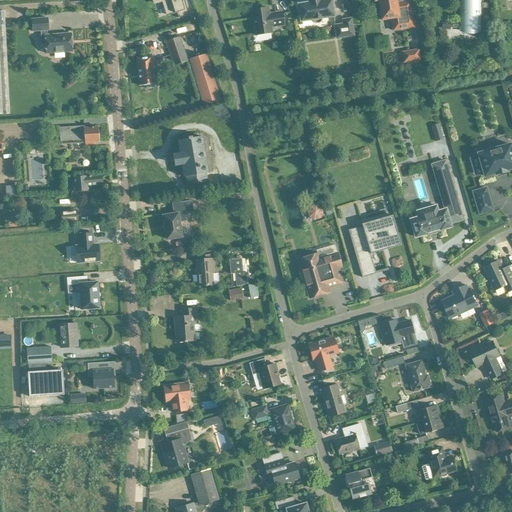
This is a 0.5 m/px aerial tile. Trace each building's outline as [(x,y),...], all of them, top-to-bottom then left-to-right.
[(189,15),(184,0),(183,0),(182,0),(181,0),(151,0),(153,5),(163,2),(168,17),(177,15),(178,18),(189,15)] [(334,16),(331,0),(327,0),(319,1),(319,0),(316,0),(317,0),(312,1),(310,1),(310,3),(298,5),(301,21),(312,19),(312,20),(313,21),(314,22),(314,23),(315,23),(316,24),(317,24),(318,24),(319,23),(320,23),(321,22),(321,21),(322,20),(322,19),(322,18),(334,16)] [(415,27),(410,1),(397,3),(396,0),(373,0),(374,1),(378,1),(381,20),(391,19),(393,31),(415,27)] [(481,3),(481,0),(458,0),(458,23),(452,23),(452,28),(458,28),(458,30),(481,30),(481,28),(487,28),(487,23),(481,23),(481,8),(488,8),(488,3),(481,3)] [(283,12),(273,14),(273,15),(269,15),(268,8),(252,10),(255,35),(272,33),(271,27),(285,25),(283,12)] [(4,11),(0,11),(0,114),(10,114),(4,11)] [(72,51),(71,33),(47,35),(47,30),(48,30),(48,18),(32,19),(33,31),(41,31),(42,45),(46,45),(46,53),(72,51)] [(351,18),(342,20),(343,24),(335,25),(337,38),(354,35),(351,18)] [(180,37),(166,41),(174,66),(188,62),(180,37)] [(418,50),(402,52),(404,62),(420,60),(418,50)] [(221,101),(207,54),(188,59),(203,107),(221,101)] [(155,84),(152,56),(136,58),(139,86),(146,85),(146,88),(154,87),(154,84),(155,84)] [(280,140),(289,138),(285,122),(276,124),(280,140)] [(439,124),(431,126),(436,141),(443,139),(439,124)] [(99,142),(98,127),(84,128),(84,126),(60,128),(61,145),(84,143),(85,146),(94,145),(94,142),(99,142)] [(205,173),(208,173),(201,136),(191,138),(191,137),(188,137),(188,139),(178,141),(184,177),(186,177),(187,184),(207,181),(205,173)] [(511,168),(511,151),(510,144),(478,154),(484,177),(495,173),(495,174),(506,171),(506,170),(511,168)] [(462,220),(445,161),(431,165),(437,183),(440,182),(444,193),(440,194),(445,210),(438,212),(436,205),(416,211),(418,218),(410,220),(415,237),(426,234),(425,233),(429,232),(429,233),(437,231),(436,230),(440,229),(440,230),(450,227),(450,224),(462,220)] [(87,186),(102,185),(102,175),(74,177),(75,192),(87,191),(87,186)] [(492,210),(486,188),(473,192),(479,214),(492,210)] [(179,222),(186,221),(184,212),(193,211),(191,201),(172,204),(174,214),(163,216),(167,239),(181,237),(179,222)] [(320,208),(316,205),(311,207),(308,211),(309,217),(314,219),(319,218),(322,213),(320,208)] [(77,222),(76,210),(61,211),(62,223),(77,222)] [(396,228),(393,217),(383,220),(384,226),(364,232),(362,226),(348,230),(361,275),(375,272),(370,254),(382,250),(382,248),(398,243),(393,228),(396,228)] [(20,226),(19,218),(9,218),(9,226),(20,226)] [(76,246),(77,263),(99,261),(98,245),(93,245),(92,233),(79,234),(80,246),(76,246)] [(341,283),(337,268),(341,267),(337,254),(319,259),(317,254),(313,255),(312,255),(310,255),(308,255),(307,256),(305,256),(304,257),(303,259),(299,260),(310,298),(314,296),(315,295),(323,293),(324,293),(328,292),(327,287),(341,283)] [(214,273),(214,268),(216,268),(216,263),(213,263),(213,259),(196,260),(198,286),(213,285),(212,273),(214,273)] [(241,259),(229,260),(230,274),(235,274),(236,286),(247,284),(246,272),(242,273),(241,259)] [(511,290),(511,265),(503,270),(499,261),(484,268),(495,291),(504,286),(507,293),(511,290)] [(100,308),(98,282),(88,283),(88,276),(68,278),(68,285),(80,284),(82,309),(100,308)] [(478,306),(470,289),(469,289),(467,285),(457,290),(459,294),(442,301),(450,319),(478,306)] [(252,299),(261,299),(261,286),(252,287),(252,299)] [(243,297),(241,288),(229,290),(231,300),(243,297)] [(193,323),(195,323),(194,309),(181,310),(181,317),(174,317),(175,329),(178,328),(179,341),(176,341),(176,342),(184,341),(184,342),(187,342),(187,341),(194,340),(193,323)] [(480,314),(486,327),(493,323),(487,311),(480,314)] [(396,320),(380,325),(386,345),(401,341),(403,349),(417,345),(410,320),(401,323),(401,324),(397,325),(396,320)] [(77,346),(75,324),(59,325),(61,347),(77,346)] [(11,334),(0,334),(0,349),(11,349),(11,334)] [(313,360),(315,359),(319,371),(331,368),(328,355),(337,352),(333,338),(323,341),(323,342),(319,343),(319,342),(309,345),(313,360)] [(496,358),(500,356),(499,356),(501,353),(499,349),(496,348),(493,341),(470,352),(477,367),(485,363),(487,366),(486,367),(491,379),(503,374),(496,358)] [(52,362),(51,347),(27,349),(28,364),(52,362)] [(378,362),(376,358),(373,356),(369,357),(371,364),(378,362)] [(385,369),(404,363),(403,356),(383,362),(385,369)] [(251,371),(258,369),(263,389),(280,384),(276,370),(277,370),(275,364),(266,366),(264,358),(248,363),(251,371)] [(421,360),(405,365),(412,392),(429,387),(428,386),(430,385),(427,375),(424,376),(423,371),(424,371),(421,360)] [(112,362),(87,363),(88,375),(88,377),(93,377),(94,389),(113,388),(112,362)] [(62,370),(28,372),(29,397),(64,395),(62,370)] [(333,377),(322,380),(324,385),(334,382),(333,377)] [(190,399),(189,393),(188,383),(164,386),(166,402),(171,401),(172,412),(188,410),(186,399),(190,399)] [(340,396),(337,384),(320,389),(324,403),(325,403),(327,408),(326,408),(329,417),(345,413),(343,404),(346,403),(344,395),(340,396)] [(511,400),(505,403),(502,395),(486,399),(492,419),(493,418),(497,432),(511,428),(508,416),(511,415),(511,400)] [(371,406),(378,404),(377,397),(369,399),(371,406)] [(407,403),(395,406),(397,413),(409,410),(407,403)] [(265,416),(272,414),(275,427),(273,427),(275,434),(277,434),(278,435),(294,430),(291,420),(290,420),(289,416),(290,415),(287,405),(270,410),(271,411),(267,412),(265,406),(252,410),(254,419),(257,418),(257,416),(264,414),(265,416)] [(417,416),(418,423),(440,417),(436,405),(419,410),(420,415),(417,416)] [(418,423),(416,423),(419,435),(425,433),(443,428),(440,417),(418,423)] [(222,418),(218,419),(214,421),(214,418),(209,419),(210,422),(203,424),(204,428),(220,423),(220,425),(224,423),(222,418)] [(360,425),(345,429),(347,436),(335,440),(339,455),(359,449),(359,447),(366,445),(360,425)] [(187,463),(184,452),(185,451),(182,441),(185,440),(187,443),(192,440),(188,428),(165,435),(167,443),(162,444),(166,460),(165,462),(166,466),(168,467),(169,468),(187,463)] [(271,436),(262,439),(264,448),(276,444),(274,437),(271,438),(271,436)] [(407,449),(419,445),(417,439),(405,442),(407,449)] [(429,463),(421,466),(425,479),(427,480),(433,478),(441,476),(443,477),(446,477),(447,474),(456,472),(452,455),(445,457),(442,447),(441,448),(438,440),(424,444),(426,450),(426,452),(425,452),(429,463)] [(268,477),(272,476),(275,485),(299,478),(294,463),(284,466),(282,465),(281,465),(279,461),(282,460),(280,453),(262,458),(268,477)] [(371,494),(367,479),(372,477),(369,468),(345,475),(348,484),(349,489),(352,500),(371,494)] [(196,511),(206,509),(205,504),(219,500),(210,469),(190,475),(199,503),(193,504),(176,509),(176,511),(196,511)] [(308,511),(309,511),(308,511),(305,503),(296,506),(293,497),(274,502),(276,509),(286,507),(287,511),(286,511),(308,511)]
